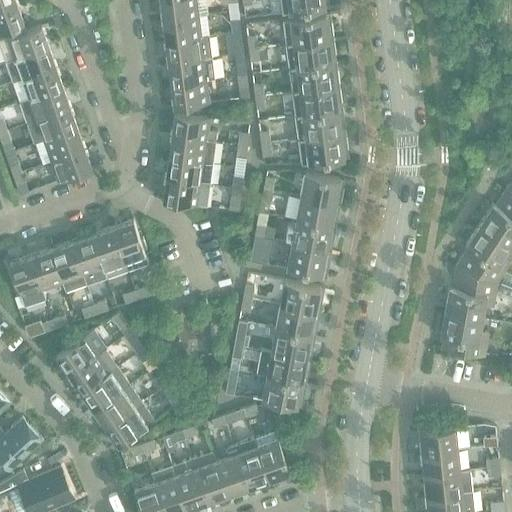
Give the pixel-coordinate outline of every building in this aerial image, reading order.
[(160,0),(163,18),(205,13),(203,0),(160,0)] [(329,5),(328,0),(280,0),(282,11),(329,5)] [(0,31),(24,23),(17,2),(0,7),(0,31)] [(283,17),(286,42),(333,36),(330,11),(283,17)] [(163,18),(165,40),(208,34),(205,13),(163,18)] [(230,19),(231,31),(240,30),(239,18),(230,19)] [(0,37),(0,50),(4,60),(49,45),(41,23),(7,35),(0,37)] [(242,43),(240,30),(231,31),(233,44),(242,43)] [(247,34),(249,47),(258,46),(256,33),(247,34)] [(165,40),(168,61),(211,56),(208,34),(165,40)] [(286,42),(289,66),(336,60),(333,36),(286,42)] [(11,81),(22,77),(56,65),(49,45),(4,60),(11,81)] [(265,45),(258,46),(249,47),(250,60),(266,58),(265,45)] [(171,83),(206,78),(214,77),(211,56),(168,61),(171,83)] [(236,61),(237,74),(246,73),(244,60),(236,61)] [(289,66),(292,90),(339,84),(336,60),(289,66)] [(22,77),(29,97),(63,86),(56,65),(22,77)] [(247,85),(246,73),(237,74),(239,86),(247,85)] [(209,100),(206,78),(171,83),(174,105),(209,100)] [(254,82),(255,95),(264,94),(262,81),(254,82)] [(292,90),(295,114),(342,108),(339,84),(292,90)] [(18,101),(25,122),(70,106),(63,86),(29,97),(18,101)] [(265,106),(264,94),(255,95),(257,107),(265,106)] [(32,142),(33,142),(77,126),(70,106),(25,122),(32,142)] [(295,114),(298,138),(346,132),(342,108),(295,114)] [(174,111),(171,134),(215,140),(216,129),(208,128),(210,116),(174,111)] [(40,162),(50,159),(84,147),(77,126),(33,142),(40,162)] [(11,140),(6,128),(0,130),(0,136),(2,143),(11,140)] [(229,128),(228,137),(239,138),(240,130),(229,128)] [(259,130),(261,142),(269,141),(268,129),(259,130)] [(239,138),(238,143),(247,144),(248,131),(240,130),(239,138)] [(349,156),(346,132),(298,138),(301,162),(349,156)] [(171,134),(169,155),(212,161),(215,140),(171,134)] [(271,154),(269,141),(261,142),(263,155),(271,154)] [(245,156),(247,144),(238,143),(236,155),(245,156)] [(92,168),(84,147),(50,159),(58,180),(92,168)] [(169,155),(166,177),(209,182),(212,161),(169,155)] [(8,160),(13,172),(21,169),(16,157),(8,160)] [(25,181),(21,169),(13,172),(17,184),(25,181)] [(305,170),(300,195),(340,202),(344,178),(305,170)] [(234,173),(232,186),(241,187),(242,174),(234,173)] [(266,175),(263,188),(272,189),(274,177),(266,175)] [(206,205),(209,182),(166,177),(163,199),(206,205)] [(493,201),(479,223),(511,243),(511,241),(511,189),(508,185),(500,195),(503,197),(498,205),(493,201)] [(239,199),(241,187),(232,186),(230,198),(239,199)] [(270,202),(272,189),(263,188),(261,200),(270,202)] [(300,195),(296,218),(335,226),(340,202),(300,195)] [(133,218),(112,226),(127,269),(148,261),(143,248),(147,247),(143,236),(139,237),(133,218)] [(296,218),(291,242),(331,250),(335,226),(296,218)] [(257,222),(255,235),(273,238),(276,226),(257,222)] [(462,253),(456,264),(497,280),(510,259),(503,255),(511,243),(479,223),(465,244),(470,247),(465,255),(462,253)] [(112,226),(91,233),(103,267),(107,276),(127,269),(112,226)] [(91,233),(71,240),(83,274),(103,267),(91,233)] [(273,238),(255,235),(250,259),(268,263),(273,238)] [(71,240),(51,247),(62,281),(66,290),(87,283),(83,274),(71,240)] [(326,274),(331,250),(291,242),(287,266),(326,274)] [(51,247),(30,254),(42,288),(62,281),(51,247)] [(42,288),(30,254),(9,262),(16,280),(13,281),(17,293),(20,292),(24,305),(45,298),(42,288)] [(493,304),(497,280),(456,264),(454,276),(457,276),(455,286),(449,284),(444,309),(482,316),(484,303),(493,304)] [(284,278),(280,303),(319,310),(324,286),(284,278)] [(245,284),(243,296),(252,298),(254,285),(245,284)] [(146,285),(134,289),(137,297),(149,293),(146,285)] [(125,301),(137,297),(134,289),(122,293),(125,301)] [(249,310),(252,298),(243,296),(240,308),(249,310)] [(105,299),(93,303),(96,312),(108,307),(105,299)] [(84,316),(96,312),(93,303),(81,308),(84,316)] [(280,303),(275,326),(315,334),(319,310),(280,303)] [(480,330),(482,316),(444,309),(440,334),(446,335),(444,347),(484,354),(488,331),(480,330)] [(119,326),(126,321),(119,310),(111,315),(119,326)] [(64,313),(52,318),(54,326),(67,322),(64,313)] [(43,330),(54,326),(52,318),(40,322),(43,330)] [(275,326),(271,350),(310,358),(315,334),(275,326)] [(236,330),(234,343),(243,345),(245,332),(236,330)] [(56,353),(69,372),(98,351),(85,333),(56,353)] [(129,341),(136,352),(144,347),(136,336),(129,341)] [(240,357),(243,345),(234,343),(232,355),(240,357)] [(151,357),(144,347),(136,352),(143,362),(151,357)] [(81,389),(111,369),(116,366),(104,348),(98,351),(69,372),(81,389)] [(260,373),(266,374),(306,381),(310,358),(271,350),(264,349),(260,373)] [(81,389),(93,407),(123,387),(111,369),(81,389)] [(154,377),(161,387),(168,382),(161,372),(154,377)] [(301,406),(306,381),(266,374),(262,398),(301,406)] [(233,393),(236,380),(227,378),(225,391),(233,393)] [(175,393),(168,382),(161,387),(168,398),(175,393)] [(93,407),(105,425),(141,401),(129,383),(123,387),(93,407)] [(0,407),(7,401),(9,402),(0,391),(0,407)] [(154,419),(141,401),(105,425),(118,443),(154,419)] [(246,414),(258,410),(255,402),(243,406),(246,414)] [(235,409),(223,413),(225,422),(238,417),(235,409)] [(213,426),(225,422),(223,413),(211,418),(213,426)] [(0,457),(9,467),(42,436),(22,415),(4,431),(0,426),(0,457)] [(194,424),(183,428),(185,436),(197,432),(194,424)] [(419,429),(422,451),(457,448),(455,425),(419,429)] [(173,440),(185,436),(183,428),(170,432),(173,440)] [(275,428),(253,435),(268,478),(290,470),(275,428)] [(233,443),(236,451),(248,485),(268,478),(253,435),(233,443)] [(484,445),(497,443),(496,435),(483,436),(484,445)] [(153,438),(141,442),(144,450),(156,446),(153,438)] [(132,454),(144,450),(141,442),(129,446),(132,454)] [(422,451),(424,473),(459,469),(457,448),(422,451)] [(212,450),(193,457),(207,499),(227,492),(216,458),(212,450)] [(236,451),(216,458),(227,492),(248,485),(236,451)] [(486,458),(487,466),(500,465),(499,456),(486,458)] [(172,464),(175,473),(187,507),(207,499),(193,457),(172,464)] [(151,471),(155,480),(165,511),(171,511),(187,507),(175,473),(172,464),(151,471)] [(30,511),(35,511),(74,496),(60,465),(28,479),(23,467),(0,481),(0,492),(19,485),(30,511)] [(500,473),(500,465),(487,466),(488,475),(500,473)] [(424,473),(426,494),(471,490),(469,468),(459,469),(424,473)] [(142,511),(165,511),(155,480),(133,487),(142,511)] [(427,511),(463,511),(473,511),(471,490),(426,494),(427,511)] [(490,501),(491,509),(505,508),(504,499),(490,501)]
